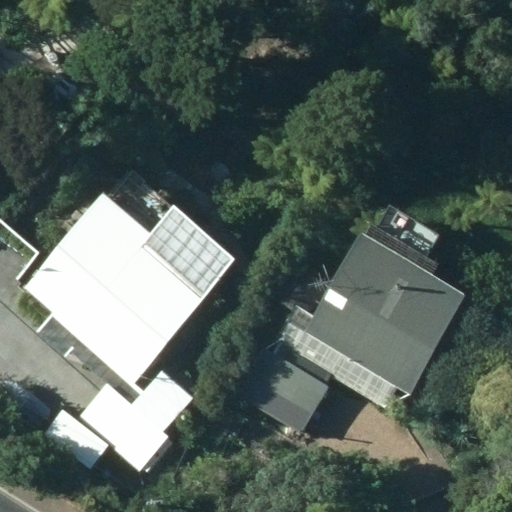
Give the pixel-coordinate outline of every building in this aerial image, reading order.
[(97,189),(21,286),(53,311),(26,346),(85,391),(111,358),(149,387),(217,299),(207,290),(231,258),(142,190),(146,185),(122,167),(103,193),(97,189)] [(464,294),(355,228),(284,348),(383,407),(395,388),(404,392),(464,294)] [(224,390),(298,434),(327,386),(253,340),(224,390)] [(383,429),(338,390),(318,413),(362,453),(383,429)] [(56,431),(135,487),(160,451),(82,394),(56,431)]
